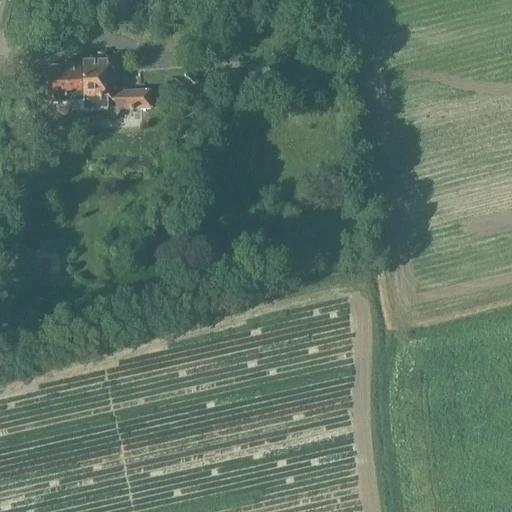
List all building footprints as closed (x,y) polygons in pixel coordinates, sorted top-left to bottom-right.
[(99,95),(100,115),(102,115),(102,118),(107,122),(114,122),(119,119),(119,113),(151,113),(151,95),(118,95),(116,61),(81,62),(81,69),(82,69),(84,96),(99,95)] [(245,71),(247,85),(249,100),(281,96),(277,67),(267,68),(267,62),(258,63),(259,70),(245,71)] [(83,115),(100,115),(99,95),(84,96),(82,69),(81,69),(46,71),(47,90),(49,117),(55,122),(67,122),(74,116),(73,108),(82,107),(83,115)] [(243,99),(241,81),(240,73),(216,77),(220,102),(243,99)] [(32,243),(32,258),(59,258),(59,243),(32,243)] [(0,346),(8,352),(24,333),(19,329),(14,335),(0,322),(0,346)]
